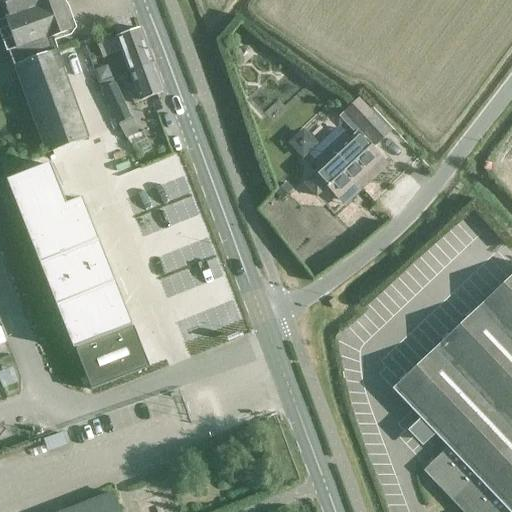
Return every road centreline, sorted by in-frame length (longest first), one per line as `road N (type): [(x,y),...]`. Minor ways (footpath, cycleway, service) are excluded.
road 1 (unclassified): [(260,313),(322,286),(387,236),(511,84)]
road 2 (secondary): [(260,313),(141,0)]
road 3 (secondary): [(334,511),(260,313)]
